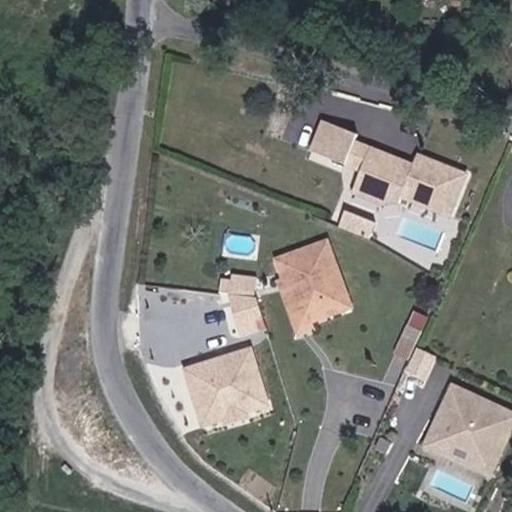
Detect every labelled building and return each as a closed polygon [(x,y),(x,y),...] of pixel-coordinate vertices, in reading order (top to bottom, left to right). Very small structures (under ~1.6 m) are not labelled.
[(326,122),(314,152),(349,166),(358,143),(361,136),(326,122)] [(358,143),(349,166),(364,172),(374,149),(358,143)] [(364,172),(356,194),(386,206),(403,203),(404,199),(453,218),(470,176),(420,156),(416,166),(414,173),(404,170),(407,162),(374,149),(364,172)] [(407,162),(404,170),(414,173),(416,166),(407,162)] [(348,213),(342,229),(372,241),(379,225),(348,213)] [(296,313),(312,321),(352,306),(329,242),(278,260),(284,277),(296,313)] [(314,328),(312,321),(296,313),(284,277),(277,279),(298,333),(314,328)] [(261,299),(229,295),(239,327),(248,324),(251,335),(261,332),(258,321),(267,319),(261,299)] [(397,355),(412,362),(426,332),(410,325),(397,355)] [(254,349),(188,370),(201,411),(210,416),(227,410),(229,404),(239,401),(244,405),(262,399),(267,390),(254,349)] [(427,449),(499,475),(511,439),(511,402),(452,381),(427,449)] [(210,416),(201,411),(205,427),(228,420),(229,425),(252,417),(250,413),(272,406),(267,390),(262,399),(244,405),(239,401),(229,404),(227,410),(210,416)]
